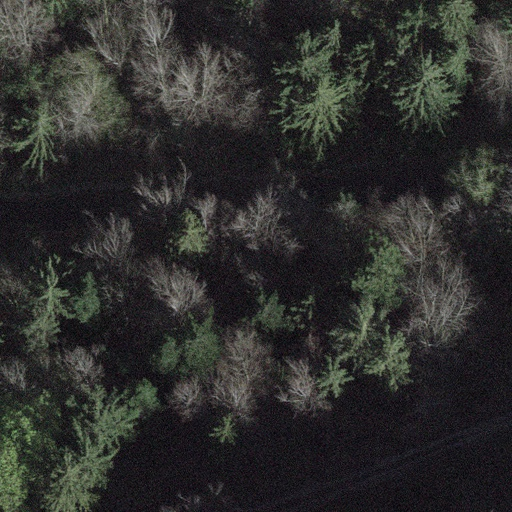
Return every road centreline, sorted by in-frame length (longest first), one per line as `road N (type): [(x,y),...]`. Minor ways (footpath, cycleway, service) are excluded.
road 1 (track): [(0,224),(511,169)]
road 2 (track): [(289,511),(511,426)]
